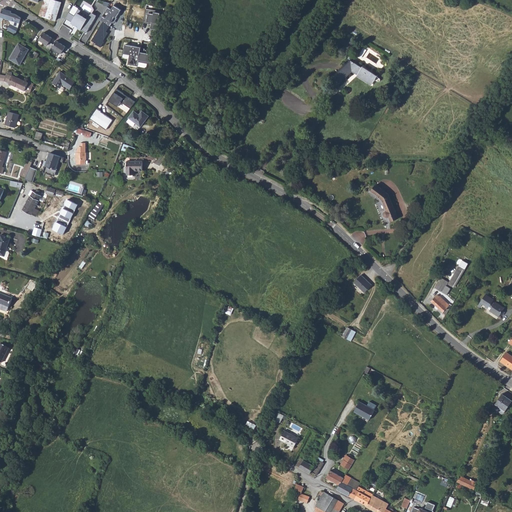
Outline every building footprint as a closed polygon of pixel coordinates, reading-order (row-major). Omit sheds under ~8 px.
[(50,0),(44,0),(44,1),(39,15),(55,22),(61,4),(50,0)] [(103,22),(110,26),(120,10),(113,6),(110,10),(107,8),(105,11),(108,14),(105,19),(102,17),(100,20),(103,22)] [(2,9),(0,16),(0,17),(9,20),(10,13),(11,12),(2,9)] [(146,9),(143,23),(151,24),(151,28),(157,29),(160,13),(155,12),(155,11),(146,9)] [(10,13),(9,20),(19,24),(21,18),(15,15),(10,13)] [(86,19),(77,13),(75,16),(69,13),(65,19),(71,22),(70,23),(80,30),(80,31),(84,33),(95,16),(90,13),(86,19)] [(110,26),(103,22),(92,40),(96,43),(96,44),(101,47),(104,41),(103,40),(108,32),(106,31),(110,26)] [(10,24),(8,30),(16,34),(17,32),(18,32),(19,31),(18,30),(19,28),(12,25),(10,24)] [(316,27),(309,36),(312,38),(318,29),(316,27)] [(51,38),(43,32),(38,40),(47,45),(49,42),(51,38)] [(53,44),(51,47),(60,53),(65,46),(56,40),(53,44)] [(9,60),(19,66),(29,49),(18,43),(9,60)] [(142,47),(126,44),(124,53),(130,54),(128,64),(139,66),(140,60),(141,52),(142,47)] [(154,54),(141,52),(140,60),(153,62),(154,54)] [(357,73),(362,67),(349,60),(332,76),(338,82),(352,70),(357,73)] [(357,73),(357,75),(367,81),(369,76),(374,79),(377,81),(379,81),(380,80),(379,78),(376,76),(377,75),(362,66),(362,67),(357,73)] [(6,76),(4,81),(25,91),(30,93),(34,85),(12,76),(11,76),(12,74),(12,73),(11,72),(9,72),(8,73),(8,74),(6,74),(6,76)] [(60,72),(52,83),(59,88),(62,85),(69,90),(75,82),(60,72)] [(116,89),(108,100),(118,107),(121,102),(130,108),(135,102),(116,89)] [(97,109),(90,119),(106,130),(113,120),(97,109)] [(8,112),(4,125),(14,128),(18,115),(8,112)] [(133,112),(128,118),(140,128),(148,117),(141,112),(138,116),(133,112)] [(85,143),(79,144),(80,147),(78,147),(76,151),(76,153),(75,154),(75,161),(76,161),(76,165),(86,165),(85,160),(86,160),(86,153),(85,153),(85,143)] [(64,159),(50,154),(47,163),(44,162),(43,167),(45,167),(43,174),(53,177),(58,162),(60,163),(63,164),(64,159)] [(19,175),(26,177),(30,167),(32,162),(27,160),(23,169),(22,169),(19,175)] [(126,161),(126,174),(133,174),(133,170),(141,170),(142,161),(126,161)] [(388,194),(375,184),(370,191),(381,199),(385,210),(384,211),(383,212),(383,214),(383,215),(383,216),(384,217),(385,217),(387,217),(388,217),(390,221),(397,218),(388,194)] [(48,193),(56,195),(57,189),(50,187),(48,193)] [(30,197),(22,211),(31,216),(42,197),(33,193),(31,197),(30,197)] [(67,200),(62,208),(73,214),(77,205),(67,200)] [(94,220),(105,203),(100,200),(89,216),(94,220)] [(62,208),(58,217),(69,223),(73,214),(62,208)] [(58,217),(52,230),(62,235),(69,223),(58,217)] [(0,254),(3,256),(9,238),(0,235),(0,254)] [(463,259),(449,282),(448,284),(455,288),(469,263),(463,259)] [(353,282),(364,292),(371,285),(361,275),(353,282)] [(436,288),(447,295),(451,288),(447,285),(448,284),(449,282),(442,277),(436,288)] [(0,292),(0,303),(1,304),(0,306),(0,308),(6,311),(8,310),(13,298),(0,292)] [(502,311),(504,308),(495,302),(494,303),(492,301),(493,299),(485,294),(477,306),(479,307),(482,304),(485,306),(484,306),(487,308),(488,306),(491,308),(489,310),(498,316),(499,314),(501,316),(503,312),(502,311)] [(439,317),(442,321),(451,305),(449,304),(448,304),(441,296),(438,296),(437,295),(430,301),(434,305),(433,307),(436,310),(438,309),(443,313),(443,314),(442,314),(439,317)] [(348,326),(343,336),(352,341),(356,331),(348,326)] [(0,343),(0,361),(2,363),(9,348),(0,343)] [(500,361),(511,369),(511,356),(506,352),(500,361)] [(501,393),(495,403),(498,405),(505,410),(511,400),(501,393)] [(354,411),(369,419),(374,410),(359,401),(354,411)] [(505,410),(498,405),(496,408),(496,409),(501,413),(503,413),(505,410)] [(279,438),(293,446),(298,437),(284,430),(279,438)] [(341,463),(348,468),(354,458),(346,453),(343,458),(344,458),(341,463)] [(295,465),(309,473),(314,466),(300,457),(295,465)] [(312,472),(317,474),(324,462),(319,459),(312,472)] [(326,477),(339,484),(343,477),(330,470),(326,477)] [(351,477),(345,474),(343,477),(339,484),(336,489),(352,497),(356,490),(356,489),(347,484),(351,477)] [(456,481),(473,489),(477,481),(471,479),(471,480),(459,474),(456,481)] [(360,482),(351,477),(347,484),(356,489),(358,486),(360,482)] [(356,489),(356,490),(359,492),(355,499),(366,505),(372,494),(373,494),(358,486),(356,489)] [(302,491),(294,488),(293,490),(292,490),(292,491),(291,492),(292,493),(293,493),(294,493),(293,495),(299,498),(298,499),(307,503),(310,497),(301,494),(302,491)] [(319,509),(317,511),(342,511),(343,511),(340,509),(344,503),(341,502),(323,492),(320,491),(318,494),(321,496),(314,506),(319,509)] [(366,506),(376,511),(383,511),(386,508),(384,507),(386,502),(372,494),(366,505),(366,506)] [(445,505),(451,508),(456,498),(450,495),(445,505)] [(405,497),(402,506),(408,508),(411,499),(405,497)] [(430,511),(434,511),(435,511),(434,511),(437,505),(429,502),(427,508),(428,508),(427,511),(420,507),(419,509),(414,506),(411,511),(430,511)]
